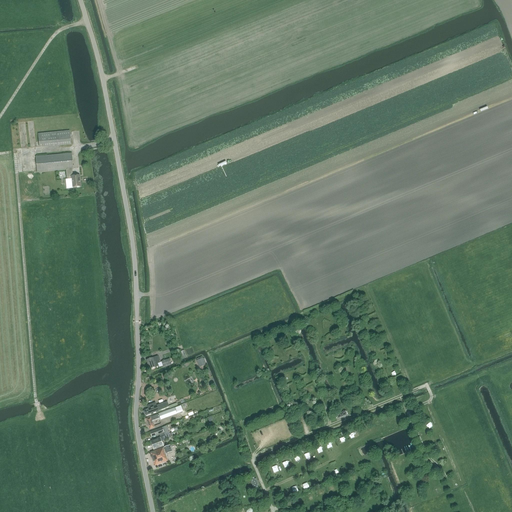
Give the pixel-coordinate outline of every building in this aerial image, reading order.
[(38,134),(39,147),(71,144),(70,131),(38,134)] [(66,170),(72,169),(73,169),(72,153),(35,157),(37,173),(66,170)] [(73,176),(72,169),(66,170),(67,179),(66,179),(66,189),(73,188),(73,187),(80,187),(79,175),(73,176)] [(157,362),(160,361),(158,356),(146,360),(149,369),(159,366),(157,362)] [(203,358),(197,360),(200,366),(205,364),(203,358)] [(163,367),(171,364),(169,359),(161,362),(163,367)] [(167,402),(164,403),(156,406),(155,403),(146,406),(147,409),(144,410),(145,412),(144,412),(145,415),(146,415),(146,416),(169,407),(167,402)] [(161,419),(177,414),(175,408),(146,418),(150,429),(155,427),(152,420),(160,418),(161,419)] [(336,415),(337,418),(336,419),(337,420),(349,416),(348,414),(347,411),(336,415)] [(152,437),(159,434),(160,437),(169,433),(167,426),(150,432),(152,437)] [(170,433),(169,433),(160,437),(151,441),(154,450),(163,446),(163,445),(164,445),(163,442),(162,443),(161,441),(172,437),(170,433)] [(165,454),(172,452),(170,445),(150,453),(152,456),(151,457),(155,466),(168,461),(165,454)] [(256,480),(251,482),(252,486),(254,489),(259,487),(256,480)]
